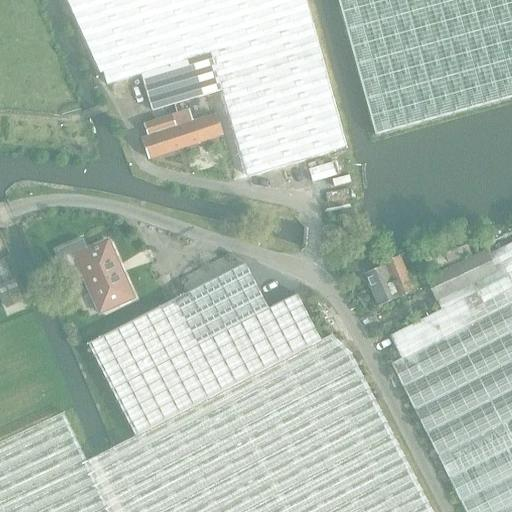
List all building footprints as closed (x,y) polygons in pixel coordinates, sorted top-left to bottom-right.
[(107,85),(141,74),(200,57),(211,93),(224,89),(248,175),(341,146),(301,0),(68,0),(100,72),(103,71),(107,85)] [(511,0),(338,0),(375,134),(511,96),(511,0)] [(199,96),(211,93),(200,57),(141,74),(151,109),(164,105),(198,94),(199,96)] [(147,159),(221,134),(215,114),(192,122),(188,109),(142,124),(147,136),(140,139),(147,159)] [(332,163),(309,170),(312,182),(336,175),(332,163)] [(423,256),(431,276),(471,257),(469,253),(463,237),(442,246),(443,248),(423,256)] [(81,241),(59,251),(71,279),(82,274),(100,312),(132,298),(107,241),(85,251),(81,241)] [(511,511),(511,242),(488,254),(497,272),(437,302),(441,310),(391,336),(402,358),(391,364),(466,511),(511,511)] [(426,278),(437,302),(497,272),(488,254),(486,250),(471,257),(431,276),(426,278)] [(421,288),(417,278),(413,269),(405,273),(397,255),(381,262),(382,265),(363,274),(377,307),(421,288)] [(88,344),(136,436),(321,341),(297,295),(268,310),(244,265),(88,344)] [(0,285),(0,291),(7,309),(24,301),(15,279),(0,285)] [(106,451),(86,462),(109,511),(432,511),(350,353),(343,356),(332,335),(329,337),(321,341),(136,436),(123,443),(106,451)] [(0,511),(109,511),(62,412),(0,441),(0,511)]
